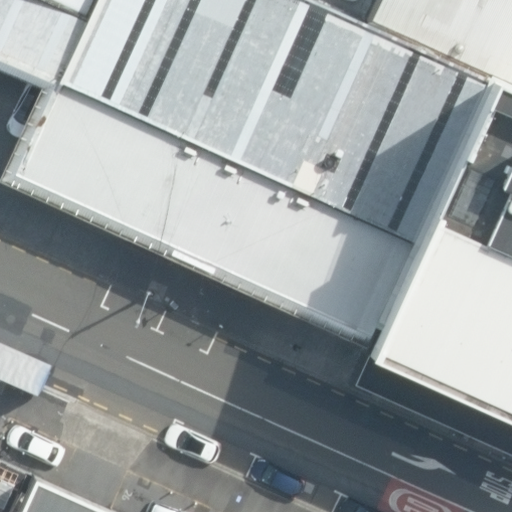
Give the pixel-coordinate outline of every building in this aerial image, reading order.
[(0,0),(0,75),(44,96),(94,0),(0,0)] [(511,88),(372,26),(314,0),(94,0),(44,96),(0,185),(0,186),(361,345),(435,209),(511,246),(511,88)] [(511,0),(383,0),(372,26),(511,88),(511,0)] [(511,246),(435,209),(361,345),(511,416),(511,246)] [(112,511),(38,477),(21,511),(112,511)]
